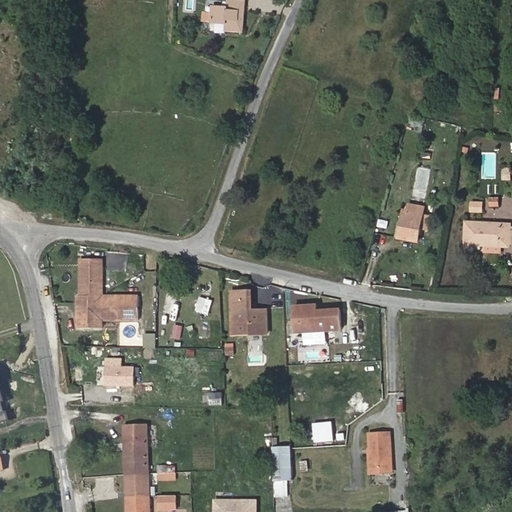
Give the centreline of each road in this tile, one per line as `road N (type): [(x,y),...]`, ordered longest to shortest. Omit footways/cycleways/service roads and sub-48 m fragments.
road 1 (residential): [(511,309),(399,302),(202,255)]
road 2 (residential): [(69,511),(37,317),(27,274),(5,235)]
road 3 (residential): [(202,255),(300,0)]
road 4 (residential): [(202,255),(100,235),(5,235)]
